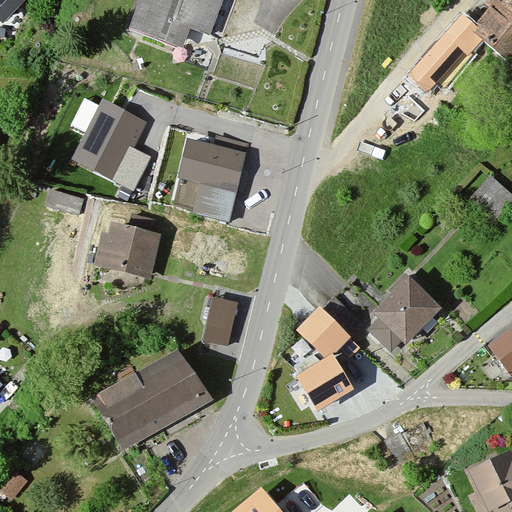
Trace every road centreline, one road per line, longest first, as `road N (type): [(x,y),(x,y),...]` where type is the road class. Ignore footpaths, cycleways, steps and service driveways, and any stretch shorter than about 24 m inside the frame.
road 1 (tertiary): [(347,0),(224,444)]
road 2 (residential): [(224,444),(279,444),(354,425),(425,387),(511,316)]
